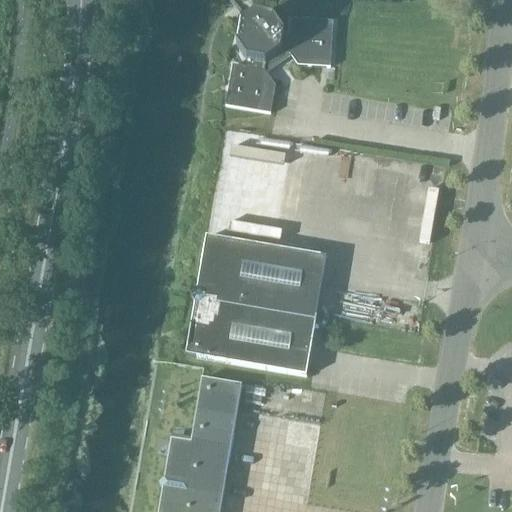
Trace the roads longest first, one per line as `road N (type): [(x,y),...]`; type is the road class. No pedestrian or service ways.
road 1 (primary): [(4,511),(47,265),(80,0)]
road 2 (unclassified): [(473,261),(500,0)]
road 3 (unclassified): [(431,511),(473,261)]
